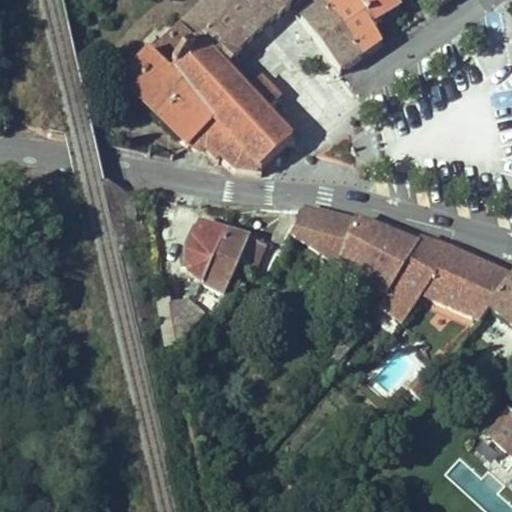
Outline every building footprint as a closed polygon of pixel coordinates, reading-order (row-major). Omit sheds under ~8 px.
[(208,153),(235,175),(258,178),(259,177),(261,172),(285,150),(290,151),(292,147),(291,145),(264,116),(278,102),(260,83),(246,96),(228,77),(228,74),(278,21),(289,10),(287,8),(279,0),(250,0),(247,3),(211,36),(208,33),(196,44),(165,74),(215,126),(192,150),(194,151),(198,152),(202,153),(205,153),(208,153)] [(243,3),(240,0),(204,0),(179,23),(196,44),(243,3)] [(296,0),(279,0),(287,8),(296,0)] [(369,28),(351,0),(337,0),(323,11),(360,60),(380,47),(369,28)] [(399,10),(392,0),(351,0),(369,28),(399,10)] [(459,0),(428,0),(437,14),(459,0)] [(360,60),(323,11),(321,9),(300,24),(338,74),(340,75),(360,60)] [(215,126),(165,74),(196,44),(181,28),(149,57),(147,55),(119,82),(189,152),(192,150),(215,126)] [(336,274),(353,226),(303,213),(287,248),(336,274)] [(382,305),(416,249),(355,223),(353,226),(336,274),(382,305)] [(185,255),(198,226),(191,224),(178,252),(185,255)] [(31,232),(29,226),(21,229),(23,235),(31,232)] [(201,288),(225,235),(198,226),(185,255),(188,268),(189,277),(201,288)] [(254,273),(264,248),(225,235),(201,288),(222,299),(239,263),(254,273)] [(484,324),(511,282),(420,244),(416,249),(382,305),(376,312),(381,316),(402,330),(420,306),(478,331),(484,324)] [(189,277),(188,268),(180,271),(182,281),(197,293),(201,288),(189,277)] [(511,345),(511,281),(511,282),(484,324),(511,345)] [(182,341),(174,303),(169,304),(168,296),(155,298),(160,327),(171,325),(175,347),(182,341)] [(182,341),(204,316),(186,301),(174,303),(182,341)] [(336,368),(370,328),(361,322),(335,352),(338,354),(331,363),(336,368)] [(175,347),(171,325),(160,327),(165,349),(175,347)] [(416,398),(435,382),(426,372),(407,388),(416,398)] [(511,419),(507,415),(487,437),(511,459),(511,419)]
